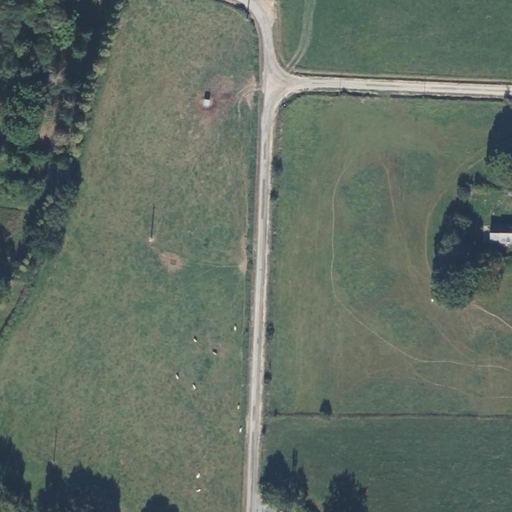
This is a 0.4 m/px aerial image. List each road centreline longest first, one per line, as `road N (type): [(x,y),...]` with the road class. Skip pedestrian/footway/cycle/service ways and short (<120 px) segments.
road 1 (unclassified): [(267,79),(249,511)]
road 2 (unclassified): [(267,79),(511,92)]
